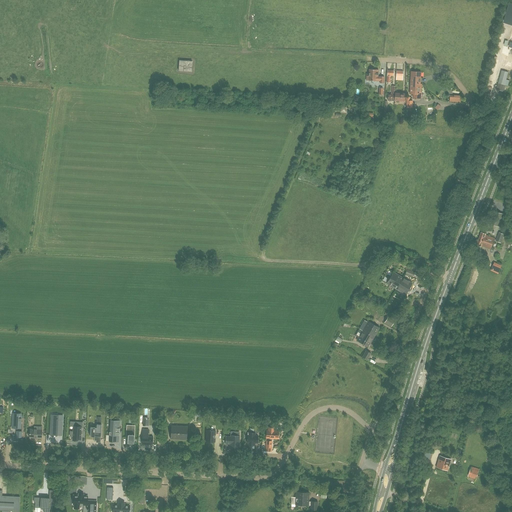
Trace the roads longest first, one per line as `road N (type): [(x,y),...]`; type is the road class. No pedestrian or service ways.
road 1 (unclassified): [(373,430),(347,409),(318,409),(278,468),(254,478),(0,465)]
road 2 (unclassified): [(435,269),(474,114),(460,86),(436,65),(363,56)]
road 3 (primary): [(388,470),(449,278)]
road 4 (track): [(435,269),(383,247),(363,264),(254,260)]
road 5 (primary): [(449,278),(511,115)]
road 6 (unclassified): [(373,430),(435,269)]
